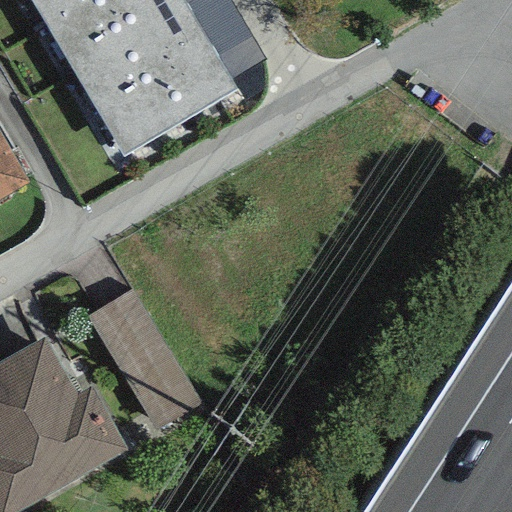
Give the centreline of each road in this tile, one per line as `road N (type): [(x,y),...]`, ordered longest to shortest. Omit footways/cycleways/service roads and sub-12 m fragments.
road 1 (residential): [(476,0),(0,276)]
road 2 (unknown): [(94,220),(0,76)]
